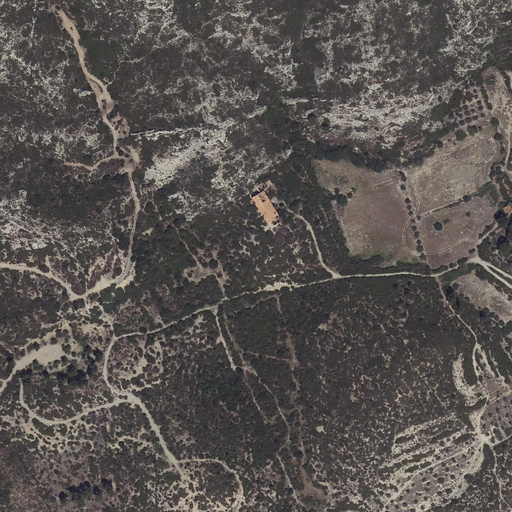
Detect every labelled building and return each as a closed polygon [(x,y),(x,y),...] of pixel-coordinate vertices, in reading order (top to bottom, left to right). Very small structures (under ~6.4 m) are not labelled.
[(501,175),(501,174),(498,172),(491,177),(494,181),(500,176),(501,176),(501,175)] [(511,190),(503,173),(501,174),(501,175),(501,176),(500,176),(511,200),(511,190)] [(254,188),(251,187),(255,196),(264,191),(267,188),(267,187),(263,180),(255,184),(254,188)] [(272,221),(279,216),(264,191),(255,196),(252,197),(253,198),(268,223),(272,221)] [(282,221),(279,216),(272,221),(274,226),(282,221)] [(82,229),(76,226),(75,228),(74,231),(80,234),(82,229)] [(120,266),(122,258),(118,257),(118,256),(109,253),(106,261),(120,266)] [(96,298),(101,281),(92,278),(86,296),(96,298)]
